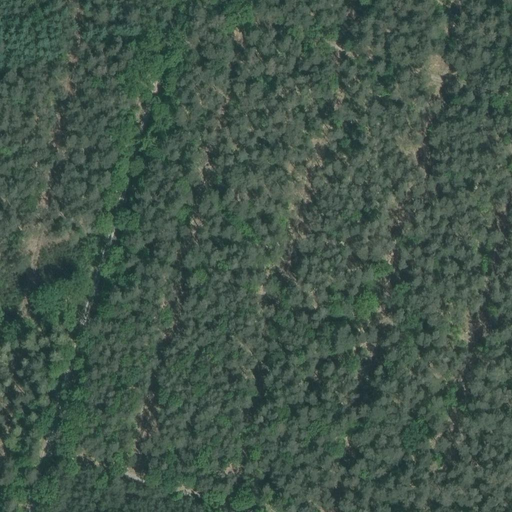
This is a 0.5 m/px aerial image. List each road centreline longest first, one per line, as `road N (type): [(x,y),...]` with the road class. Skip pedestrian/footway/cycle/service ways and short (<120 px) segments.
road 1 (track): [(511,97),(199,0)]
road 2 (track): [(182,0),(94,293)]
road 3 (track): [(272,511),(48,450)]
road 4 (track): [(94,293),(48,450)]
